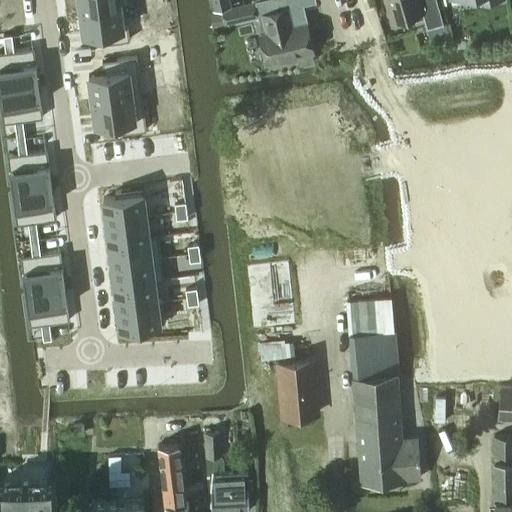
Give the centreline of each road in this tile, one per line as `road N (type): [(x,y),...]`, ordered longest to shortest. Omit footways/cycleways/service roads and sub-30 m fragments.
road 1 (residential): [(42,0),(96,369)]
road 2 (residential): [(363,0),(371,40),(337,45),(327,0)]
